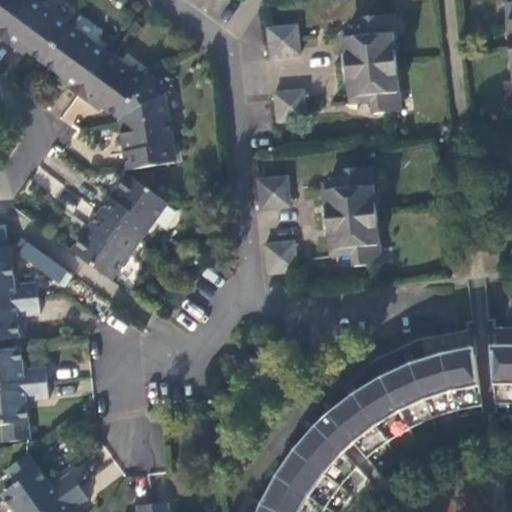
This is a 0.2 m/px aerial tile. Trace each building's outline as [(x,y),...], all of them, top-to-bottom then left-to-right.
[(0,0),(0,38),(3,40),(32,0),(0,0)] [(27,52),(45,65),(72,28),(34,0),(32,0),(3,40),(16,50),(19,46),(27,52)] [(401,114),(391,18),(362,21),(364,38),(344,40),(346,55),(349,84),(350,101),(370,99),(372,117),(401,114)] [(296,27),(266,30),(269,60),(299,57),(296,27)] [(67,88),(79,97),(109,56),(72,28),(45,65),(58,75),(70,84),(67,88)] [(102,108),(120,121),(147,84),(109,56),(79,97),(91,106),(94,102),(102,108)] [(123,143),(128,172),(129,174),(177,166),(165,96),(155,79),(147,84),(120,121),(120,125),(123,143)] [(303,94),(272,96),(275,125),(306,122),(303,94)] [(479,122),(470,122),(471,133),(480,132),(479,122)] [(441,125),(442,136),(454,135),(453,124),(441,125)] [(382,266),(371,167),(344,169),(346,181),(317,185),(319,206),(324,241),(326,258),(348,256),(350,269),(382,266)] [(287,175),(255,179),(259,211),(291,207),(287,175)] [(116,195),(102,215),(141,243),(169,205),(129,178),(116,195)] [(508,199),(495,200),(497,212),(509,212),(508,199)] [(430,219),(444,218),(443,204),(429,205),(430,219)] [(102,215),(73,253),(113,283),(141,243),(102,215)] [(263,243),(266,275),(296,273),(294,241),(263,243)] [(60,283),(69,269),(24,242),(16,255),(60,283)] [(0,304),(41,301),(40,285),(17,287),(16,276),(13,249),(0,249),(0,304)] [(43,317),(41,301),(0,304),(0,343),(15,342),(23,341),(21,327),(20,319),(43,317)] [(511,350),(509,350),(491,350),(492,357),(498,408),(507,408),(511,408),(511,350)] [(25,362),(24,351),(16,352),(0,353),(0,390),(50,386),(48,369),(26,371),(25,362)] [(466,412),(483,409),(478,351),(456,356),(451,357),(430,362),(405,371),(401,373),(381,383),(357,397),(355,398),(330,417),(329,418),(370,461),(382,451),(397,441),(416,431),(434,423),(449,417),(466,412)] [(51,402),(50,386),(0,390),(0,428),(5,428),(6,444),(32,441),(31,423),(29,404),(51,402)] [(370,461),(329,418),(321,424),(316,429),(359,470),(365,465),(370,461)] [(352,477),(359,470),(316,429),(307,438),(300,446),(291,458),(288,461),(277,477),(267,496),(261,506),(258,511),(326,511),(328,511),(337,497),(346,485),(352,477)] [(4,496),(15,511),(47,511),(80,489),(70,475),(52,487),(41,471),(31,457),(8,473),(18,486),(4,496)] [(74,511),(89,501),(80,489),(47,511),(74,511)]
